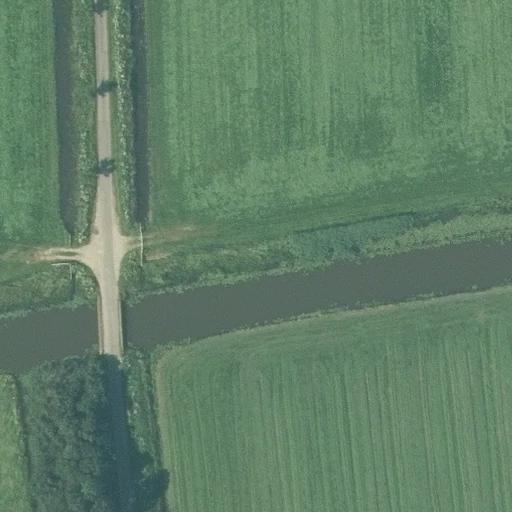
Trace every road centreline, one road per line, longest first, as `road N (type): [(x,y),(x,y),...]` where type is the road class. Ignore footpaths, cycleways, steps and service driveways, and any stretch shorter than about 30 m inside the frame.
road 1 (track): [(0,272),(511,185)]
road 2 (unclassified): [(125,511),(105,282),(97,0)]
